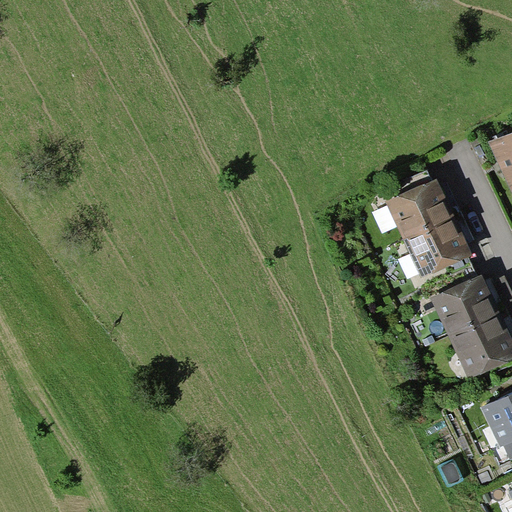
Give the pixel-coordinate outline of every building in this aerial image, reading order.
[(511,131),(489,141),(511,194),(511,131)] [(386,201),(403,240),(455,217),(437,178),(386,201)] [(472,255),(455,217),(403,240),(421,278),(472,255)] [(431,297),(448,336),(500,312),(482,274),(431,297)] [(511,359),(511,338),(500,312),(448,336),(468,379),(511,359)] [(511,393),(481,408),(500,447),(504,445),(511,459),(511,458),(511,393)]
